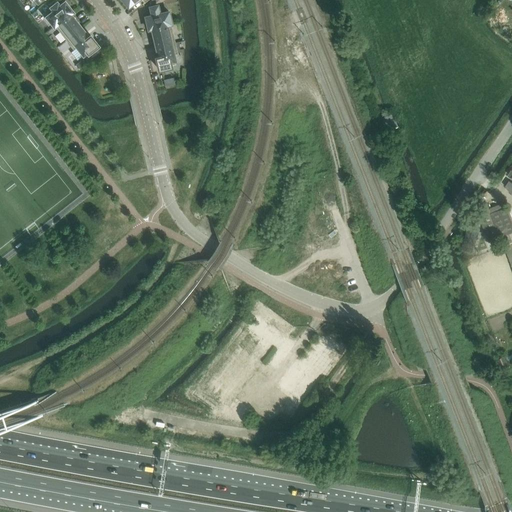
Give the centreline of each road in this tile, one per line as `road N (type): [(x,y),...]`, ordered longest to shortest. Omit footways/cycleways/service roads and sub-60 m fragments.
road 1 (residential): [(233,260),(326,305),(375,308),(420,265),(511,126)]
road 2 (motorway): [(371,511),(0,448)]
road 3 (residential): [(94,0),(135,68),(169,202)]
road 4 (motorway): [(0,478),(184,511)]
